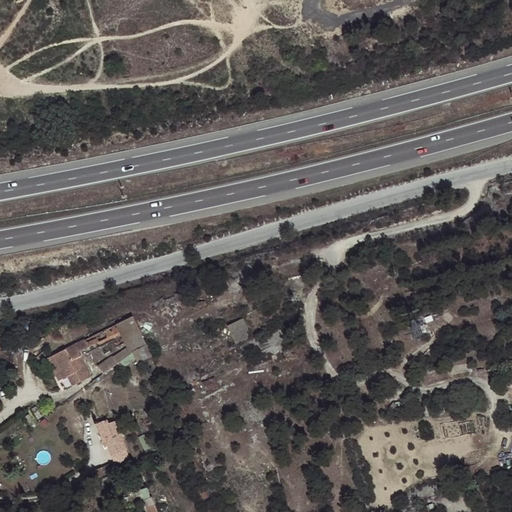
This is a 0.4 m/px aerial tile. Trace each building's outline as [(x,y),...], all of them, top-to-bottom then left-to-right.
[(120,316),(119,316),(54,349),(70,382),(80,377),(70,353),(117,330),(124,343),(115,349),(120,355),(128,350),(135,344),(120,316)] [(236,343),(252,336),(244,318),(228,325),(236,343)] [(0,351),(10,349),(5,332),(0,333),(0,351)] [(135,364),(144,360),(135,344),(128,350),(135,364)] [(101,369),(110,363),(103,355),(95,361),(101,369)] [(88,366),(94,375),(101,369),(95,361),(88,366)] [(90,434),(106,427),(101,416),(95,418),(92,413),(82,418),(90,434)] [(0,447),(29,427),(21,416),(0,430),(0,447)] [(117,454),(106,427),(90,434),(93,442),(97,440),(105,460),(117,454)] [(90,474),(87,465),(71,473),(75,481),(90,474)]
